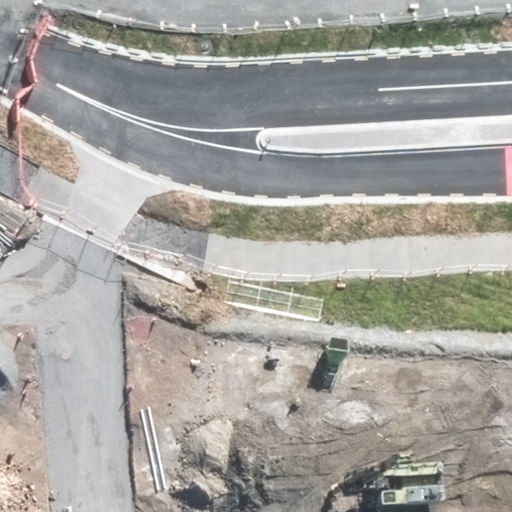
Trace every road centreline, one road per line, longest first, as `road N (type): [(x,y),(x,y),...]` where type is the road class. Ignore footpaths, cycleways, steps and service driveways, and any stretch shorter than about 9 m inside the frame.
road 1 (residential): [(511,170),(295,179),(237,172),(170,131)]
road 2 (residential): [(170,131),(297,96),(511,83)]
road 3 (residential): [(170,131),(0,58)]
